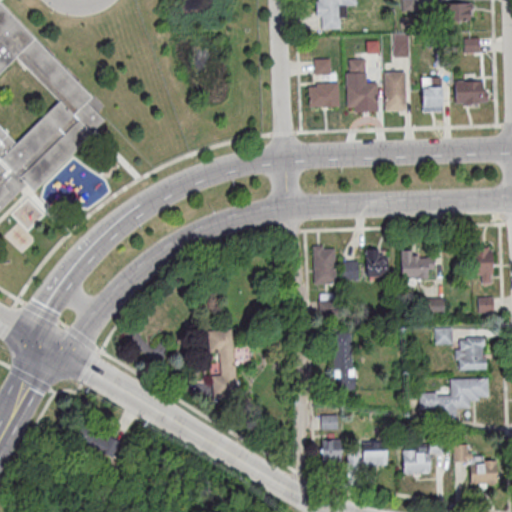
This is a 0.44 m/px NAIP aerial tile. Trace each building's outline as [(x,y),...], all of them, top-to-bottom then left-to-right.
[(0,0),(0,2),(92,97),(87,102),(99,114),(0,210),(0,0)] [(315,0),(315,29),(340,29),(340,18),(345,18),(345,6),(354,6),(354,0),(315,0)] [(470,19),(470,3),(443,3),(443,19),(470,19)] [(476,51),(477,38),(464,38),(464,51),(476,51)] [(337,81),(329,81),(328,58),(315,58),(316,83),(307,83),(308,107),(338,106),(337,81)] [(376,81),(364,81),(364,58),(346,58),(346,78),(345,78),(346,111),(376,111),(376,81)] [(383,71),(383,110),(404,110),(404,71),(383,71)] [(453,79),(453,103),(486,103),(486,79),(453,79)] [(441,106),(441,83),(420,83),(420,106),(441,106)] [(312,283),(334,283),(334,245),(312,245),(312,283)] [(473,275),(481,275),(481,282),(491,282),(491,246),(473,246),(473,275)] [(387,249),(365,249),(365,276),(387,276),(387,249)] [(400,277),(432,277),(432,257),(420,257),(420,250),(400,250),(400,277)] [(357,260),(340,260),(340,278),(357,278),(357,260)] [(426,297),(426,315),(443,315),(443,297),(426,297)] [(492,297),(478,297),(478,311),(492,311),(492,297)] [(210,374),(212,394),(236,392),(232,328),(206,330),(207,352),(218,351),(219,374),(210,374)] [(434,343),(451,343),(451,328),(434,328),(434,343)] [(352,389),(352,335),(332,335),(333,389),(352,389)] [(484,368),(484,337),(454,337),(454,368),(484,368)] [(486,377),(449,377),(449,393),(418,393),(418,409),(437,409),(437,415),(455,415),(454,407),(468,407),(468,398),(486,398),(486,377)] [(120,441),(80,420),(71,437),(112,458),(120,441)] [(320,462),(341,462),(341,439),(320,439),(320,462)] [(386,465),(386,443),(361,443),(361,465),(386,465)] [(428,452),(448,452),(448,443),(401,444),(402,473),(429,473),(428,452)] [(451,461),(467,461),(467,443),(451,443),(451,461)] [(495,484),(495,461),(469,461),(469,484),(495,484)]
